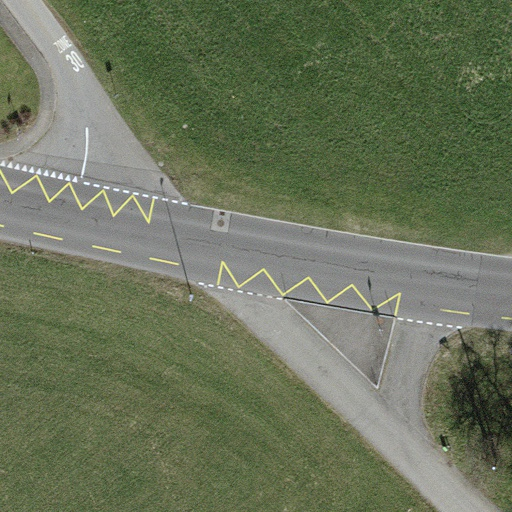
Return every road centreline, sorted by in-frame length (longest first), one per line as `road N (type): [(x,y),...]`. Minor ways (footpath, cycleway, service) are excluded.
road 1 (tertiary): [(99,222),(511,288)]
road 2 (track): [(474,511),(257,306),(237,247)]
road 3 (residential): [(99,222),(98,130),(58,50),(20,0)]
road 4 (track): [(393,435),(431,277)]
